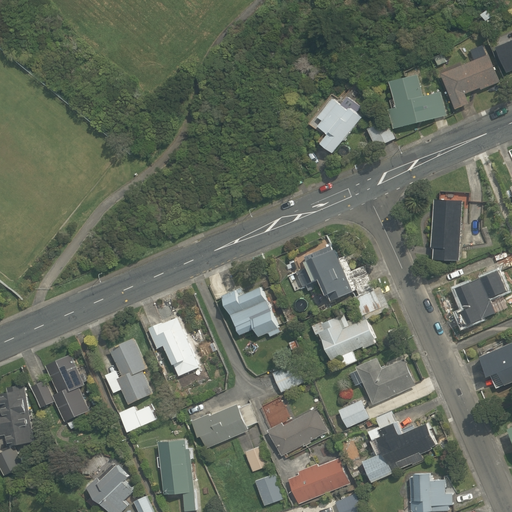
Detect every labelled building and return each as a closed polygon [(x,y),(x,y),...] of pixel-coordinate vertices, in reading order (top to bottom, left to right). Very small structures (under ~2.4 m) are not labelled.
[(511,42),(499,48),(510,74),(511,72),(511,42)] [(492,55),(444,75),(459,110),(474,105),(470,95),(484,89),(484,90),(503,83),(492,55)] [(401,108),(393,110),(398,130),(450,116),(444,93),(427,97),(422,76),(395,83),(401,108)] [(334,136),(327,145),(338,154),(366,119),(359,113),(363,108),(350,98),(344,105),(338,100),(336,103),(335,102),(331,107),(332,107),(323,118),(328,122),(323,127),(334,136)] [(379,148),(399,140),(390,121),(371,129),(379,148)] [(439,198),(434,198),(431,245),(434,245),(433,260),(461,262),(463,222),(467,222),(469,191),(440,189),(439,198)] [(359,294),(374,289),(365,262),(352,267),(346,252),(336,255),(332,241),(303,251),(307,263),(298,266),(305,286),(322,280),(326,292),(338,288),(340,294),(357,288),(359,294)] [(499,269),(456,285),(465,308),(456,311),(461,325),(497,311),(490,294),(506,288),(499,269)] [(243,289),(227,296),(244,335),(259,328),(263,337),(272,332),(274,336),(284,332),(281,325),(283,324),(280,316),(279,317),(265,287),(246,295),(243,289)] [(317,333),(320,332),(335,369),(358,360),(354,350),(363,347),(364,349),(379,344),(369,318),(391,309),(382,287),(355,298),(357,304),(312,322),(317,333)] [(203,367),(182,316),(152,329),(161,349),(170,345),(183,375),(203,367)] [(114,350),(123,369),(110,375),(118,393),(125,389),(132,405),(157,393),(149,377),(151,376),(149,370),(152,368),(138,338),(114,350)] [(511,339),(483,353),(491,371),(498,368),(505,384),(511,381),(511,339)] [(300,348),(297,340),(292,343),(294,350),(300,348)] [(62,393),(56,395),(68,422),(93,411),(83,388),(88,385),(74,354),(63,360),(62,358),(60,360),(60,361),(49,366),(62,393)] [(364,381),(372,402),(417,385),(406,357),(383,366),(378,354),(357,362),(359,366),(352,368),(358,384),(364,381)] [(299,363),(276,373),(284,392),(307,382),(299,363)] [(44,408),(58,402),(49,381),(35,387),(44,408)] [(4,411),(0,411),(0,418),(3,436),(9,435),(11,447),(38,442),(27,384),(11,387),(11,392),(2,394),(4,411)] [(280,398),(263,405),(271,423),(287,415),(280,398)] [(371,416),(364,398),(337,409),(344,427),(371,416)] [(242,408),(241,404),(214,416),(213,414),(196,421),(203,438),(206,437),(210,449),(252,431),(250,427),(260,423),(253,403),(242,408)] [(140,411),(138,406),(123,413),(132,432),(160,420),(153,405),(140,411)] [(286,422),(272,430),(285,456),(307,445),(308,446),(314,442),(314,441),(332,431),(320,408),(288,425),(286,422)] [(402,429),(393,409),(376,416),(379,423),(367,428),(379,455),(364,461),(374,483),(396,473),(392,465),(437,445),(426,418),(402,429)] [(192,439),(164,442),(168,494),(186,493),(187,511),(200,510),(196,448),(192,449),(192,439)] [(273,465),(266,445),(247,452),(255,472),(273,465)] [(18,447),(0,454),(0,461),(6,476),(27,467),(18,447)] [(234,447),(224,451),(227,458),(237,454),(234,447)] [(303,475),(292,479),(302,504),(353,483),(343,457),(321,466),(320,464),(302,471),(303,475)] [(115,464),(91,487),(114,511),(125,511),(133,505),(129,501),(138,492),(137,490),(140,487),(137,485),(135,487),(130,481),(135,476),(123,464),(119,468),(115,464)] [(432,471),(410,470),(411,510),(450,510),(450,505),(456,505),(455,490),(450,491),(449,478),(432,478),(432,471)] [(287,499),(278,474),(259,481),(267,506),(287,499)] [(367,511),(359,493),(339,502),(343,511),(367,511)] [(157,511),(150,496),(137,501),(142,511),(157,511)]
